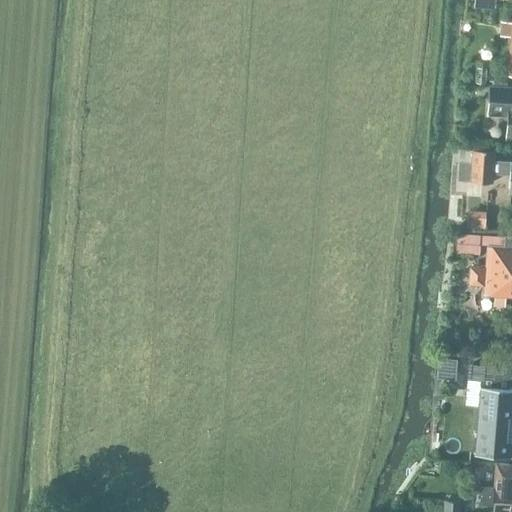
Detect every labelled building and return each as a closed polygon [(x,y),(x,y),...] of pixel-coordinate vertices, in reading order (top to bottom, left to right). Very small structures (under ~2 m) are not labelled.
[(511,23),(502,23),(500,37),(511,38),(508,77),(511,76),(511,23)] [(511,88),(491,87),(489,114),(510,116),(508,138),(511,137),(511,88)] [(511,163),(493,162),(494,150),(473,149),(471,181),(492,182),(492,174),(511,176),(509,193),(511,192),(511,163)] [(484,286),(484,293),(494,294),(493,304),(504,305),(505,295),(511,295),(511,248),(487,247),(486,267),(484,286)] [(511,366),(472,363),(471,379),(480,380),(480,387),(475,454),(511,457),(511,454),(511,389),(509,389),(510,382),(511,382),(511,366)] [(481,486),(480,504),(494,504),(494,511),(495,511),(511,511),(511,465),(497,465),(495,487),(481,486)] [(459,511),(460,503),(446,502),(444,511),(459,511)]
